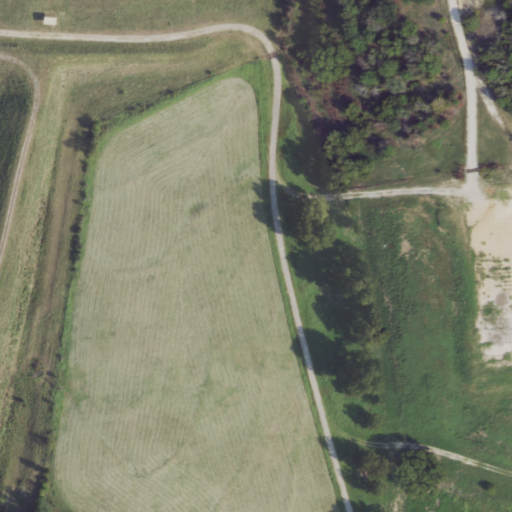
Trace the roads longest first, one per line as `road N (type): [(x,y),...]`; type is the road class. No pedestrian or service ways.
road 1 (track): [(0,31),(142,39),(230,26),(259,36),(277,79),(270,200),(320,419),(346,437),(511,471)]
road 2 (residential): [(0,217),(33,103),(27,70),(0,56)]
